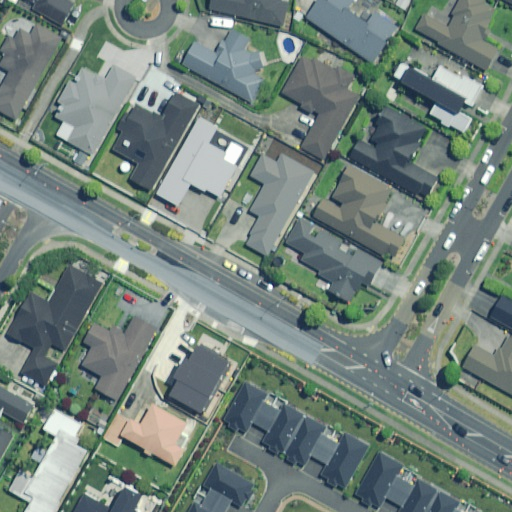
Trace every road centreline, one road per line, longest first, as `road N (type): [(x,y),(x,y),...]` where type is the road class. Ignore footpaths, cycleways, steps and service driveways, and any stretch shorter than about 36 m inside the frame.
road 1 (secondary): [(47,197),(371,371)]
road 2 (tertiary): [(371,371),(511,125)]
road 3 (tertiary): [(511,192),(404,389)]
road 4 (secondary): [(404,389),(511,454)]
